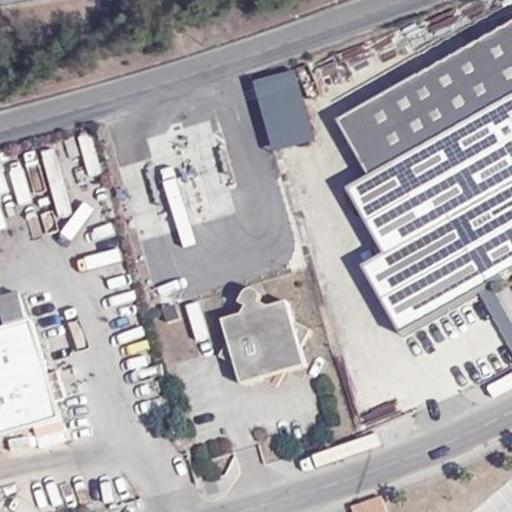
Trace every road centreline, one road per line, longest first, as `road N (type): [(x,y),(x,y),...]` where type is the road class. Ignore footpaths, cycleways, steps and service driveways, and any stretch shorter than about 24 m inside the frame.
road 1 (tertiary): [(393,0),(0,125)]
road 2 (unclassified): [(248,507),(452,436),(511,406)]
